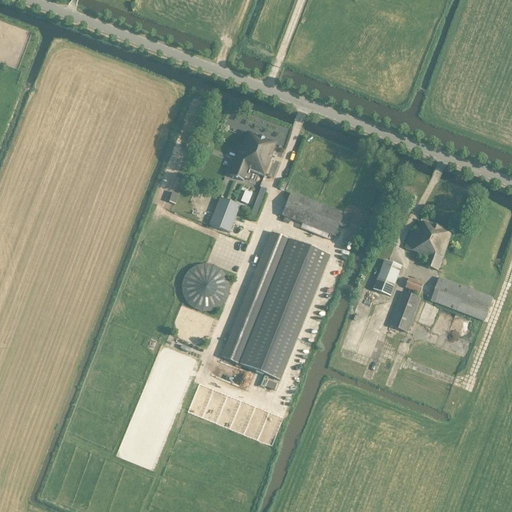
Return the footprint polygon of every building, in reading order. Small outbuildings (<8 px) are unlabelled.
[(277,144),(247,132),(230,175),(243,180),(248,170),(264,176),(277,144)] [(260,215),(269,184),(262,182),(253,213),(260,215)] [(192,195),(203,199),(207,190),(196,185),(192,195)] [(180,199),(181,189),(173,188),(172,198),(180,199)] [(335,237),(344,214),(291,193),(282,215),(335,237)] [(210,226),(230,233),(240,205),(220,198),(210,226)] [(338,231),(342,233),(346,222),(342,221),(338,231)] [(418,255),(421,256),(429,259),(426,266),(439,271),(454,232),(423,221),(418,233),(412,231),(405,248),(419,253),(418,255)] [(330,256),(272,232),(221,358),(280,381),(330,256)] [(403,267),(385,260),(373,290),(391,297),(403,267)] [(184,284),(183,288),(184,292),(185,296),(187,300),(189,303),(192,306),(196,308),(200,310),(204,311),(208,311),(212,310),(216,308),(219,306),(222,303),(225,300),(227,296),(228,292),(228,288),(228,284),(227,280),(225,276),(222,273),(219,270),(216,268),(212,266),(208,266),(204,266),(200,266),(196,268),(192,270),(189,273),(187,276),(185,280),(184,284)] [(421,293),(424,285),(410,279),(407,288),(410,289),(409,294),(404,292),(391,326),(409,333),(422,299),(414,296),(416,291),(421,293)] [(486,321),(494,298),(441,279),(433,301),(486,321)] [(373,311),(356,305),(343,342),(372,352),(386,312),(390,301),(378,297),(373,311)] [(337,362),(345,342),(338,339),(331,359),(337,362)] [(416,348),(413,356),(431,363),(434,354),(416,348)] [(379,376),(388,379),(395,358),(386,355),(379,376)]
